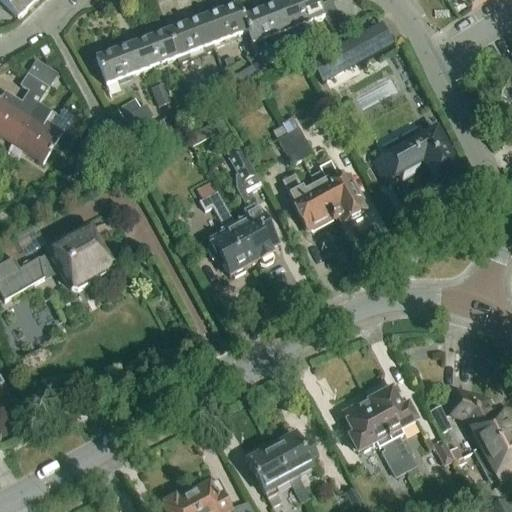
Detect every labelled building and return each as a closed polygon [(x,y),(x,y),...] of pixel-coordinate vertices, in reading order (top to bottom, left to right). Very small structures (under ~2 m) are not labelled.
[(16,24),(40,0),(0,0),(0,16),(4,12),(16,24)] [(287,34),(298,30),(302,40),(303,40),(317,35),(315,30),(313,24),(324,21),(315,0),(296,0),(278,7),(287,34)] [(487,0),(465,0),(472,10),(487,0)] [(255,58),(282,48),(278,38),(287,34),(278,7),(243,21),(242,21),(248,35),(247,35),(251,48),(255,58)] [(212,48),(247,35),(248,35),(242,21),(243,21),(239,8),(202,22),(212,48)] [(333,19),(326,24),(336,37),(347,28),(338,15),(333,19)] [(202,22),(166,35),(176,61),(212,48),(202,22)] [(381,27),(310,66),(320,84),(355,65),(357,68),(393,48),(381,27)] [(176,61),(166,35),(131,49),(141,75),(176,61)] [(46,49),(40,53),(45,61),(52,57),(46,49)] [(105,89),(141,75),(131,49),(95,63),(105,89)] [(511,62),(511,77),(499,100),(511,107),(511,56),(509,58),(511,62)] [(236,68),(233,60),(225,63),(228,71),(236,68)] [(26,77),(48,91),(57,76),(35,62),(26,77)] [(238,92),(266,75),(260,64),(231,82),(238,92)] [(0,98),(0,139),(12,147),(38,106),(48,91),(26,77),(19,88),(28,93),(21,103),(5,93),(2,97),(1,97),(0,98)] [(171,107),(163,88),(151,93),(158,112),(171,107)] [(135,102),(118,112),(124,122),(123,122),(130,134),(153,120),(146,108),(141,111),(135,102)] [(71,129),(75,123),(71,120),(73,118),(64,112),(60,119),(38,106),(12,147),(43,166),(67,126),(71,129)] [(188,108),(136,139),(144,151),(195,120),(188,108)] [(209,128),(187,141),(193,152),(216,139),(209,128)] [(289,137),(284,128),(273,134),(278,143),(289,137)] [(289,137),(278,143),(286,156),(307,144),(299,131),(289,137)] [(421,141),(418,135),(398,146),(401,152),(375,166),(385,186),(398,179),(401,184),(427,170),(436,187),(458,175),(436,133),(421,141)] [(307,144),(286,156),(293,169),(314,157),(307,144)] [(236,147),(226,153),(230,161),(241,155),(236,147)] [(250,224),(237,231),(236,231),(255,266),(259,264),(261,267),(266,269),(272,265),(273,261),(271,257),(273,256),(270,251),(279,246),(251,195),(262,189),(243,154),(241,155),(230,161),(237,175),(237,192),(251,217),(247,219),(250,224)] [(312,180),(315,186),(334,222),(344,217),(347,223),(363,215),(353,195),(355,194),(347,179),(339,183),(331,167),(321,172),(323,175),(312,180)] [(310,230),(312,234),(334,222),(315,186),(303,192),(295,178),(283,185),(294,205),(291,207),(304,233),(310,230)] [(212,187),(198,194),(203,204),(217,196),(212,187)] [(245,275),(243,272),(255,266),(236,231),(237,231),(218,196),(217,196),(203,204),(200,205),(205,214),(214,210),(224,228),(226,227),(228,231),(222,234),(223,238),(209,245),(212,249),(206,252),(213,264),(218,261),(229,281),(233,278),(234,281),(245,275)] [(0,296),(5,305),(44,282),(41,267),(56,258),(72,289),(78,291),(91,284),(92,279),(108,270),(110,263),(92,228),(51,250),(54,254),(20,273),(14,261),(0,268),(0,296)] [(380,399),(369,405),(401,464),(410,459),(412,458),(405,444),(401,446),(398,441),(401,439),(399,434),(416,425),(407,409),(403,411),(393,393),(391,394),(389,390),(378,396),(380,399)] [(457,395),(450,418),(467,423),(481,450),(511,434),(499,409),(491,413),(486,404),(457,395)] [(396,480),(416,469),(410,459),(401,464),(369,405),(356,412),(354,409),(343,415),(345,419),(343,419),(354,439),(349,441),(350,444),(349,447),(352,454),(355,454),(357,458),(376,447),(379,451),(382,449),(384,455),(382,456),(389,470),(390,470),(396,480)] [(449,425),(441,409),(430,415),(439,430),(449,425)] [(511,434),(481,450),(499,483),(502,483),(511,477),(511,468),(511,467),(511,434)] [(295,439),(271,452),(289,485),(302,507),(311,502),(298,480),(313,472),(308,463),(316,458),(308,443),(300,448),(295,439)] [(445,470),(455,465),(450,454),(444,443),(433,449),(445,470)] [(450,454),(455,465),(458,470),(466,466),(458,450),(450,454)] [(278,496),(276,492),(289,485),(271,452),(267,454),(265,451),(245,462),(266,502),(278,496)] [(229,511),(223,500),(226,499),(218,483),(187,500),(193,511),(229,511)] [(475,502),(491,494),(487,487),(472,495),(475,502)] [(362,511),(365,511),(355,491),(346,496),(354,511),(362,511)] [(277,497),(268,502),(273,511),(282,506),(277,497)] [(193,511),(187,500),(178,505),(176,503),(173,501),(165,506),(164,509),(164,510),(165,511),(164,511),(193,511)] [(511,511),(511,509),(507,501),(486,511),(511,511)]
